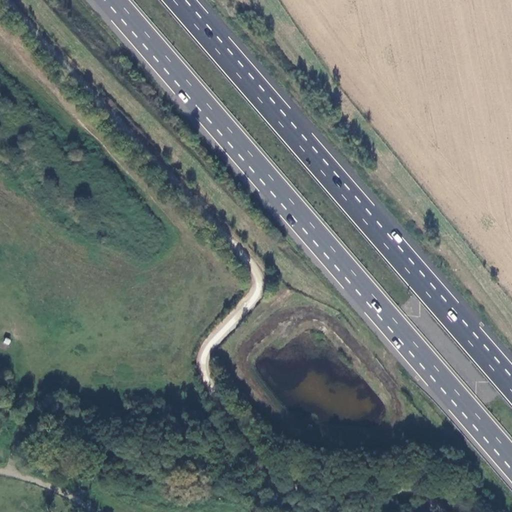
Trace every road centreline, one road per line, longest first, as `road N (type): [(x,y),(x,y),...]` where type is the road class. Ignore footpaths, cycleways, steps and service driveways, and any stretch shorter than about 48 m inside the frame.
road 1 (trunk): [(114,0),(511,456)]
road 2 (trunk): [(511,389),(173,0)]
road 3 (track): [(0,323),(34,393),(11,474)]
